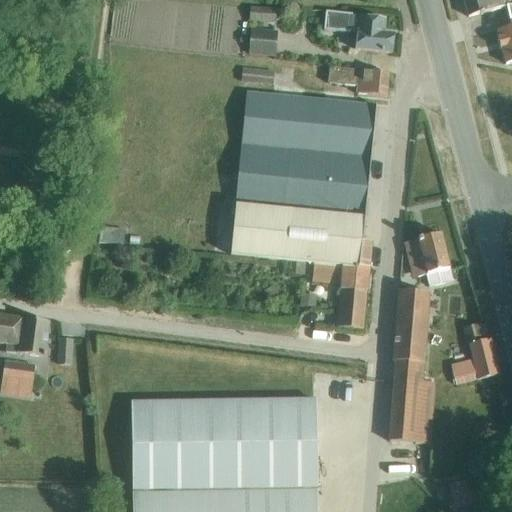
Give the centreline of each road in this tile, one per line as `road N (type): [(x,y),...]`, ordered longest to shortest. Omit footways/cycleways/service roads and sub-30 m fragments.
road 1 (residential): [(0,304),(380,352),(398,111),(417,47),(438,39)]
road 2 (secondary): [(479,201),(438,39)]
road 3 (secondary): [(511,330),(479,201)]
